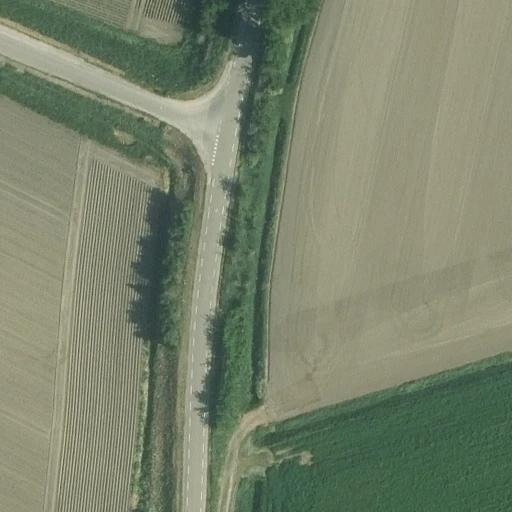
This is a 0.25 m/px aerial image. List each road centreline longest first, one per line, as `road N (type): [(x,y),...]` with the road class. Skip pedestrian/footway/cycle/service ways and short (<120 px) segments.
road 1 (tertiary): [(193,511),(208,237),(224,129)]
road 2 (unclassified): [(0,38),(224,129)]
road 3 (tertiary): [(224,129),(260,0)]
